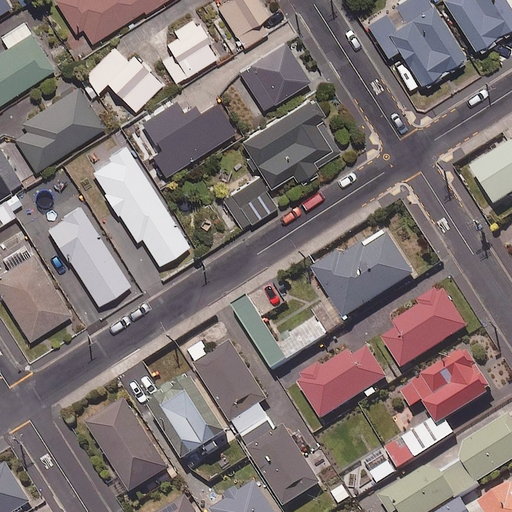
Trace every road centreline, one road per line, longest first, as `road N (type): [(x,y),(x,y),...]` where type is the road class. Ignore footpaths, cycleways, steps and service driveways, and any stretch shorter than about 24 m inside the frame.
road 1 (residential): [(19,403),(410,155)]
road 2 (residential): [(511,314),(410,155)]
road 3 (residential): [(410,155),(311,0)]
road 4 (residential): [(19,403),(88,511)]
road 5 (residential): [(410,155),(511,90)]
